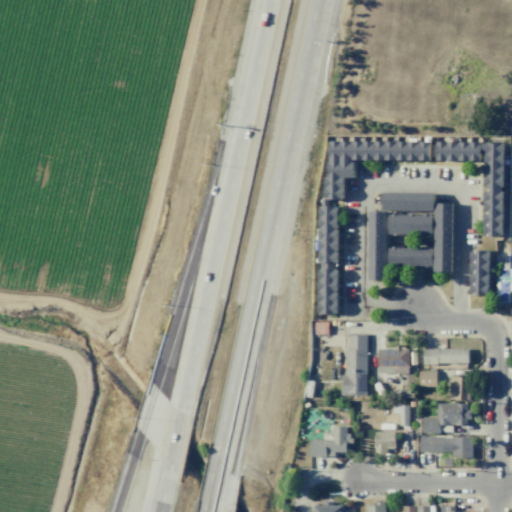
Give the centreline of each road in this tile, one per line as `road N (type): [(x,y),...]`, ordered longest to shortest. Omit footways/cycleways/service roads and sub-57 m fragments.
road 1 (residential): [(416,309),(362,302),(362,185),(461,187),(459,322)]
road 2 (track): [(200,0),(142,253),(117,319)]
road 3 (motorway): [(240,139),(178,412)]
road 4 (motorway): [(264,257),(319,0)]
road 5 (motorway): [(240,139),(155,385)]
road 6 (residential): [(416,309),(493,331),(495,511)]
road 7 (motorway): [(232,473),(264,257)]
road 8 (motorway): [(216,456),(264,257)]
road 9 (residential): [(359,478),(511,481)]
road 10 (track): [(54,511),(80,371)]
road 11 (motorway): [(269,0),(240,139)]
